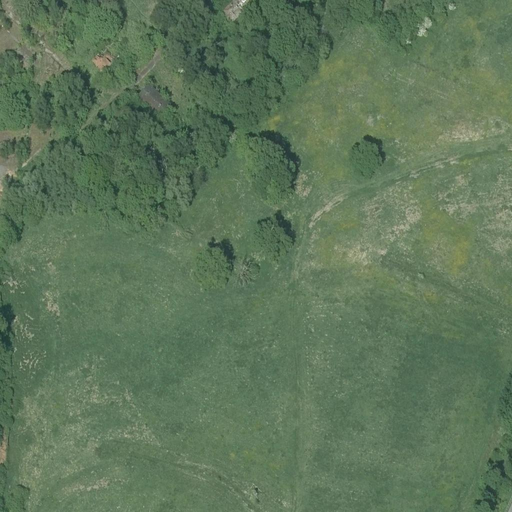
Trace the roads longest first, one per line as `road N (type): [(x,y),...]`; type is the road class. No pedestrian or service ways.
road 1 (track): [(1,0),(105,95),(119,97),(214,0)]
road 2 (track): [(119,0),(35,104),(12,194),(0,207)]
